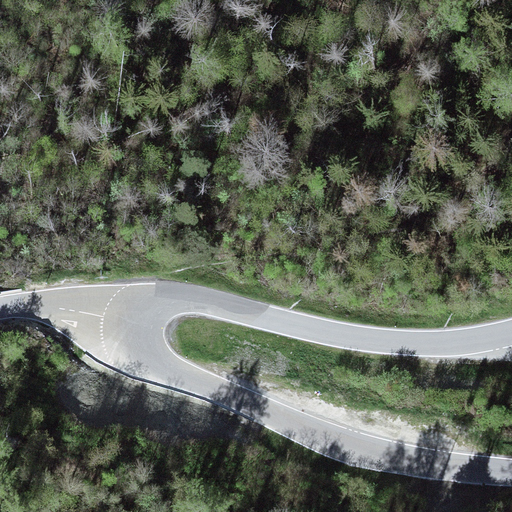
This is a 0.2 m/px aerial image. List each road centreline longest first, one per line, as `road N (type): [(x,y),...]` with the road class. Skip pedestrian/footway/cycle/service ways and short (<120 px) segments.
road 1 (tertiary): [(511,476),(361,459),(153,373),(130,357),(133,326)]
road 2 (tertiary): [(133,326),(140,312),(175,303),(441,347),(511,335)]
road 3 (tertiary): [(0,310),(96,301),(133,326)]
